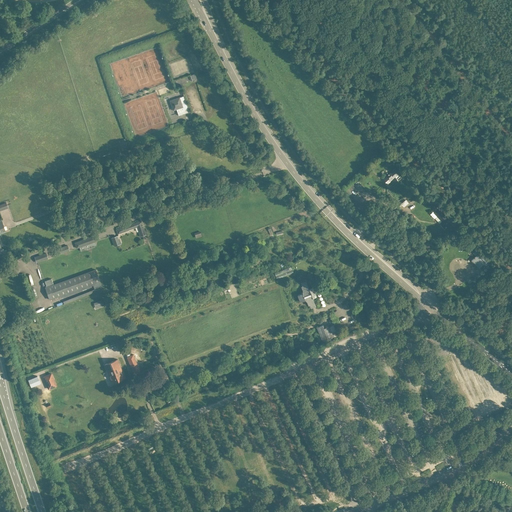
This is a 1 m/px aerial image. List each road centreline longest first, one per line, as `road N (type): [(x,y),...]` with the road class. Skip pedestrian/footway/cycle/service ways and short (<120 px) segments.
road 1 (unclassified): [(428,303),(337,221),(282,155),(205,16)]
road 2 (unclassified): [(349,511),(461,462),(511,422)]
road 3 (trunk): [(41,511),(0,386)]
road 4 (unknown): [(279,379),(340,493)]
road 5 (unknown): [(250,391),(307,507)]
road 6 (unknown): [(266,385),(319,502)]
